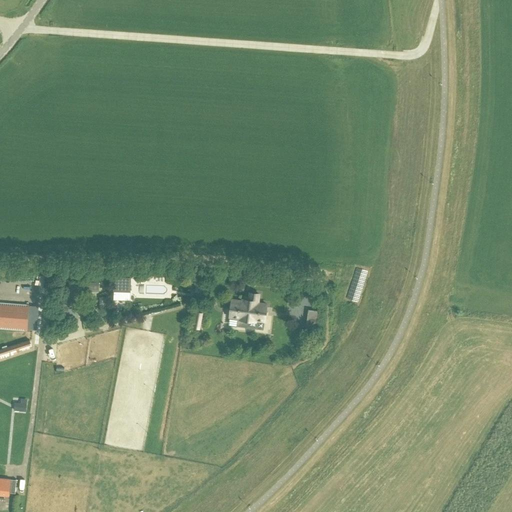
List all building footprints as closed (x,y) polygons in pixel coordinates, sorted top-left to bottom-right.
[(130,292),(130,279),(114,279),(113,291),(130,292)] [(169,283),(150,280),(149,285),(159,286),(158,291),(167,293),(169,283)] [(81,289),(72,290),(73,305),(82,304),(81,289)] [(230,309),(233,310),(232,317),(266,322),(268,304),(257,302),(258,295),(249,293),(248,303),(242,303),(242,302),(231,300),(230,309)] [(0,326),(26,329),(28,307),(0,304),(0,326)] [(77,318),(76,308),(68,308),(68,318),(77,318)] [(196,313),(193,328),(197,329),(199,329),(202,314),(196,313)] [(24,349),(26,348),(27,350),(30,349),(29,347),(31,346),(29,340),(0,349),(0,357),(0,359),(14,354),(13,352),(21,350),(22,352),(25,351),(24,349)] [(0,495),(8,496),(8,493),(14,494),(16,480),(0,478),(0,495)]
